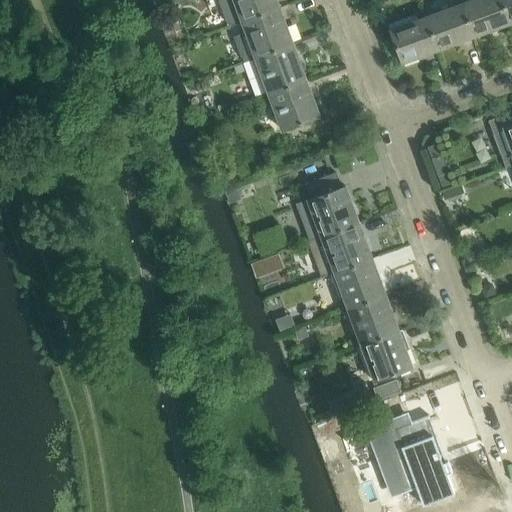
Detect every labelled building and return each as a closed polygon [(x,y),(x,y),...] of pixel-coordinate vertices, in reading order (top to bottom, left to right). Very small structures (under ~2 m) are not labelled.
[(280,8),(276,0),(233,0),(242,22),(280,8)] [(439,51),(475,38),(460,0),(455,0),(451,2),(453,8),(427,17),(425,11),(424,12),(439,51)] [(460,0),(475,38),(510,25),(501,0),(473,0),(463,4),(462,0),(460,0)] [(511,0),(501,0),(510,25),(511,24),(511,0)] [(293,44),(280,8),(242,22),(256,58),(293,44)] [(439,51),(424,12),(415,15),(418,21),(390,31),(403,64),(439,51)] [(307,81),(293,44),(256,58),(269,95),(307,81)] [(320,117),(307,81),(269,95),(283,131),(320,117)] [(507,169),(511,166),(511,112),(489,121),(507,169)] [(309,200),(309,202),(306,203),(315,226),(318,225),(322,237),(359,223),(346,187),(309,200)] [(373,260),(359,223),(322,237),(311,241),(324,277),(336,273),(373,260)] [(349,310),(386,296),(373,260),(336,273),(349,310)] [(399,331),(386,296),(349,310),(362,345),(399,331)] [(399,331),(362,345),(375,381),(412,367),(399,331)] [(396,380),(377,387),(381,398),(400,391),(396,380)] [(432,436),(426,420),(425,418),(395,429),(402,448),(380,456),(381,457),(385,456),(386,462),(389,467),(395,472),(403,474),(411,473),(423,506),(453,494),(446,475),(452,473),(448,462),(442,464),(432,436)]
